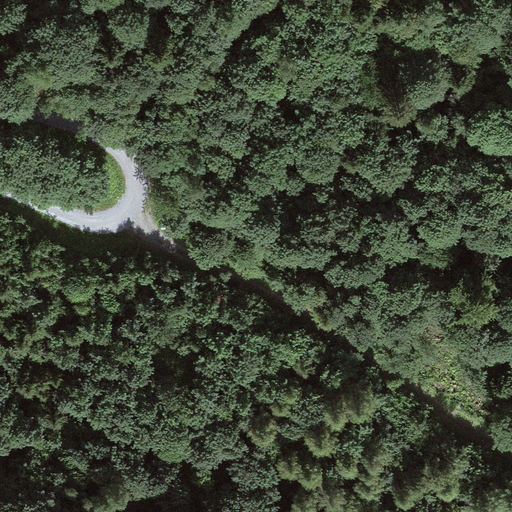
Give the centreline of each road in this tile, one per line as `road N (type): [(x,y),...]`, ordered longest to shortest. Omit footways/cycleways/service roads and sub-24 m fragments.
road 1 (track): [(123,214),(402,371),(489,443),(511,447)]
road 2 (unclassified): [(0,185),(76,217),(108,221),(139,201),(143,171),(123,145),(0,99)]
